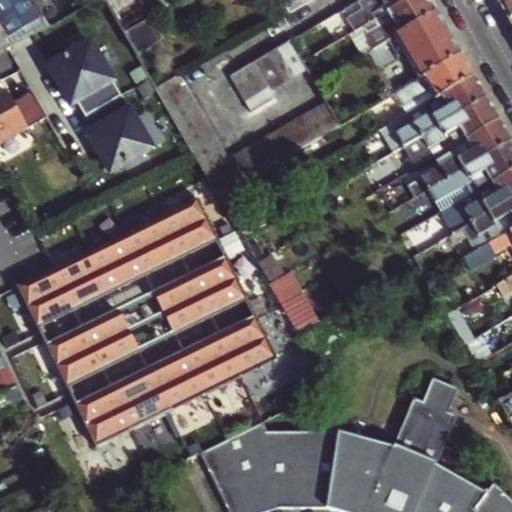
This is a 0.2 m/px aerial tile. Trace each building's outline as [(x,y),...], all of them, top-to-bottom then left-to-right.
[(48,28),(30,0),(0,0),(0,30),(10,47),(48,28)] [(284,0),(283,4),(289,15),(314,0),(284,0)] [(346,66),(367,55),(436,15),(427,0),(411,0),(362,28),(366,36),(338,52),(346,66)] [(352,34),(362,28),(411,0),(363,0),(358,3),(341,13),(345,21),(352,34)] [(511,0),(495,0),(500,9),(511,1),(511,0)] [(511,1),(500,9),(511,28),(511,1)] [(419,82),(460,58),(436,15),(367,55),(376,71),(404,56),(419,82)] [(153,19),(125,35),(138,57),(166,41),(153,19)] [(334,44),(338,52),(366,36),(362,28),(352,34),(334,44)] [(0,51),(10,47),(0,30),(0,51)] [(90,42),(49,66),(71,105),(77,102),(85,117),(121,96),(113,81),(90,42)] [(294,79),(306,71),(301,63),(290,43),(277,50),(294,79)] [(282,86),(294,79),(277,50),(266,57),(282,86)] [(270,92),(282,86),(266,57),(254,64),(261,76),(268,89),(270,92)] [(446,95),(473,79),(460,58),(419,82),(393,97),(399,108),(412,101),(413,103),(441,86),(446,95)] [(230,78),(238,90),(261,76),(254,64),(230,78)] [(156,89),(163,101),(186,89),(179,76),(156,89)] [(238,90),(245,103),(268,89),(261,76),(238,90)] [(390,156),(485,101),(473,79),(446,95),(435,101),(440,111),(407,130),(409,133),(375,153),(374,156),(378,163),(390,156)] [(413,103),(418,111),(435,101),(446,95),(441,86),(413,103)] [(170,114),(193,101),(186,89),(163,101),(170,114)] [(251,115),(275,100),(270,92),(268,89),(245,103),(251,115)] [(0,145),(28,128),(6,91),(0,94),(0,145)] [(129,110),(121,96),(85,117),(94,131),(88,134),(111,173),(152,149),(129,110)] [(177,126),(199,112),(193,101),(170,114),(177,126)] [(449,151),(498,123),(485,101),(390,156),(395,166),(409,158),(411,162),(430,151),(445,142),(449,151)] [(402,121),(407,130),(440,111),(435,101),(418,111),(402,121)] [(326,135),(339,128),(325,104),(313,111),(326,135)] [(314,142),(326,135),(313,111),(301,118),(314,142)] [(184,138),(207,125),(199,112),(177,126),(184,138)] [(288,126),(301,150),(314,142),(301,118),(288,126)] [(390,214),(414,200),(511,144),(498,123),(449,151),(435,160),(440,169),(407,188),(411,195),(387,208),(390,214)] [(190,150),(213,137),(207,125),(184,138),(190,150)] [(290,156),(301,150),(288,126),(276,132),(290,156)] [(278,164),(290,156),(276,132),(264,139),(278,164)] [(198,163),(220,150),(213,137),(190,150),(194,156),(198,163)] [(266,170),(278,164),(264,139),(252,146),(266,170)] [(449,151),(445,142),(430,151),(435,160),(449,151)] [(474,194),(511,172),(511,146),(511,144),(414,200),(421,212),(434,204),(435,206),(440,214),(474,194)] [(254,178),(266,170),(252,146),(240,153),(254,178)] [(228,162),(227,161),(220,150),(198,163),(205,176),(228,162)] [(218,198),(254,178),(240,153),(227,161),(228,162),(205,176),(214,192),(218,198)] [(439,243),(462,230),(511,201),(511,172),(474,194),(480,204),(446,224),(447,227),(434,235),(439,243)] [(214,192),(197,200),(277,362),(305,348),(296,333),(280,308),(274,297),(268,285),(255,264),(243,242),(231,221),(218,198),(214,192)] [(440,214),(446,224),(480,204),(474,194),(440,214)] [(271,365),(277,362),(197,200),(69,263),(63,249),(46,257),(53,271),(16,288),(96,449),(242,379),(253,401),(282,388),(271,365)] [(500,238),(511,231),(511,201),(462,230),(469,243),(494,228),(500,238)] [(511,231),(500,238),(463,259),(468,268),(473,270),(494,258),(494,254),(511,243),(511,231)] [(282,301),(305,292),(296,271),(273,281),(282,301)] [(502,296),(511,290),(511,280),(510,278),(496,286),(502,296)] [(465,345),(474,340),(456,309),(447,314),(456,329),(465,345)] [(511,511),(511,500),(493,483),(487,494),(437,466),(454,426),(445,422),(449,413),(459,390),(433,378),(423,402),(414,398),(393,447),(337,433),(271,430),(266,420),(201,452),(230,511),(263,511),(282,506),(325,507),(340,511),(511,511)] [(16,409),(26,405),(16,385),(7,390),(16,409)] [(445,422),(454,426),(458,417),(449,413),(445,422)]
